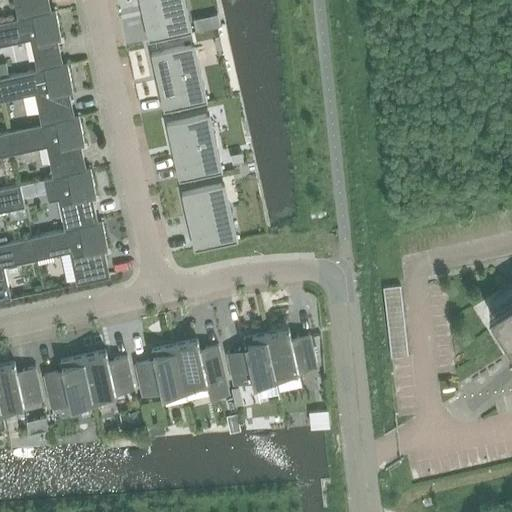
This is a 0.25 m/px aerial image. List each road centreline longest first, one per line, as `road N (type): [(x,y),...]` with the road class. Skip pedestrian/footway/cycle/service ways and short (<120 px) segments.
road 1 (residential): [(93,0),(158,295)]
road 2 (unclassified): [(359,511),(338,306),(327,277)]
road 3 (residential): [(327,277),(279,273),(158,295)]
road 4 (residential): [(158,295),(0,329)]
